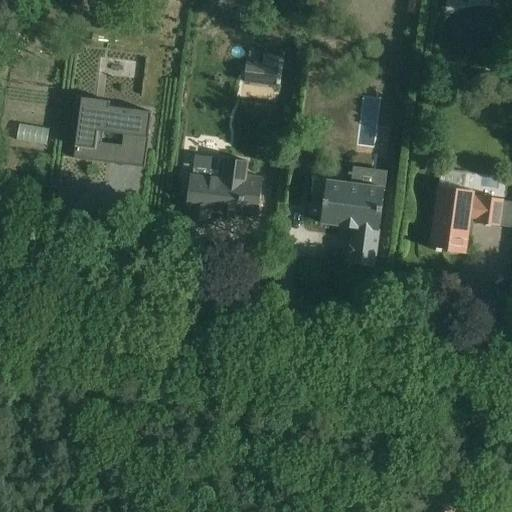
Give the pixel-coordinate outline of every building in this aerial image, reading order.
[(276,40),(236,39),(235,68),(274,70),(276,40)] [(83,98),(75,159),(143,168),(150,113),(111,108),(112,102),(83,98)] [(211,224),(213,215),(241,218),(242,216),(259,218),(264,177),(247,175),(249,163),(221,160),(219,178),(190,174),(185,211),(188,212),(187,221),(211,224)] [(347,270),(380,274),(392,186),(330,178),(324,227),(353,231),(347,270)] [(504,229),(508,199),(439,190),(431,250),(472,256),(477,225),(504,229)]
